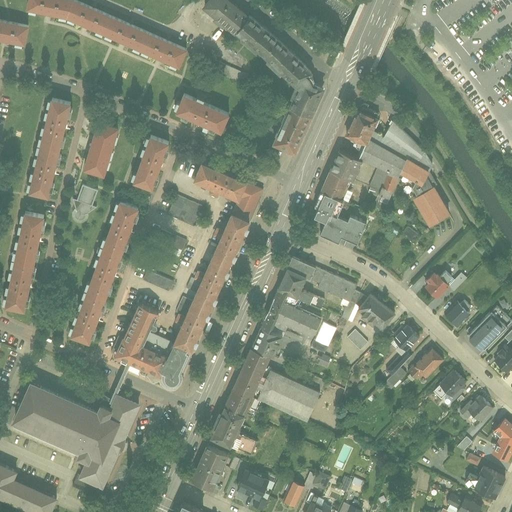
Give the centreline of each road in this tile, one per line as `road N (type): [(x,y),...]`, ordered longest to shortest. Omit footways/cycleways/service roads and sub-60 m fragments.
road 1 (residential): [(511,399),(379,274),(278,225)]
road 2 (residential): [(84,86),(31,336)]
road 3 (residential): [(184,130),(92,364)]
road 4 (tertiary): [(197,408),(278,225)]
road 5 (residential): [(184,130),(299,180)]
road 6 (residential): [(347,81),(254,0)]
